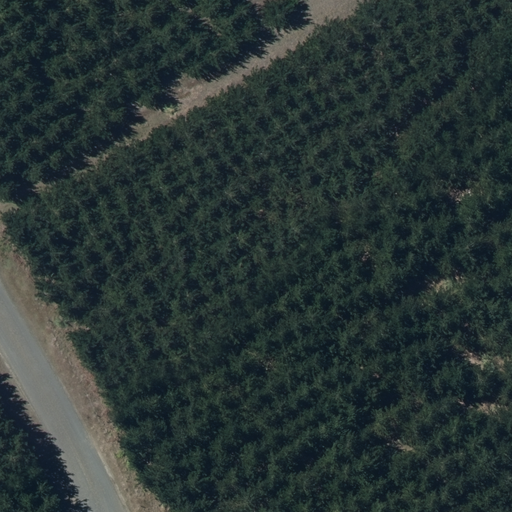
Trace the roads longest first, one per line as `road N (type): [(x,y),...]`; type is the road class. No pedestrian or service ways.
road 1 (track): [(0,201),(379,0)]
road 2 (track): [(0,313),(111,511)]
